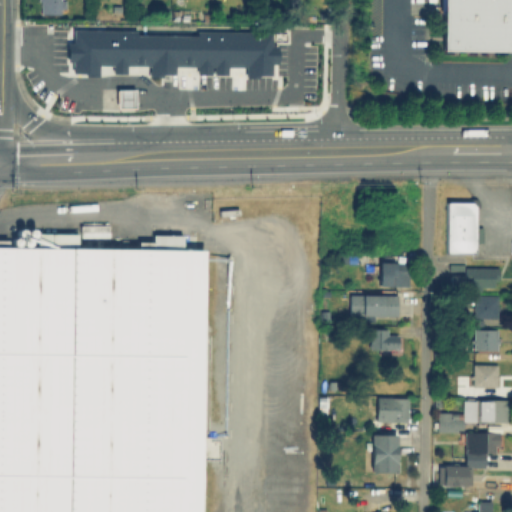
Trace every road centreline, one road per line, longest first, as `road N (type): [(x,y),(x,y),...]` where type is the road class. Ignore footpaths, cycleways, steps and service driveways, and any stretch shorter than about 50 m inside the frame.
road 1 (secondary): [(0,168),(16,175),(450,163)]
road 2 (secondary): [(511,137),(335,140)]
road 3 (secondary): [(335,140),(173,142)]
road 4 (secondary): [(146,142),(51,135),(0,95)]
road 5 (secondary): [(146,142),(0,158)]
road 6 (residential): [(335,140),(340,0)]
